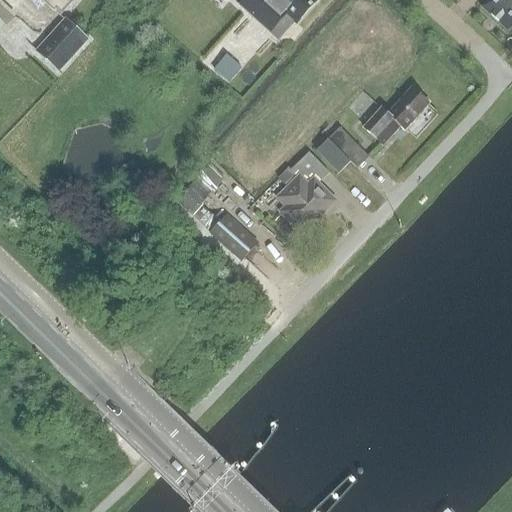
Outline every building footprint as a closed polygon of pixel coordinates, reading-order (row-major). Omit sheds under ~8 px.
[(42,0),(59,15),(72,0),(42,0)] [(294,24),(297,26),(320,0),(319,0),(246,0),(241,6),(260,24),(279,41),(294,24)] [(511,0),(490,0),(483,8),(508,30),(511,26),(511,0)] [(56,73),(87,41),(65,21),(34,52),(56,73)] [(226,56),(213,71),(228,83),(241,68),(226,56)] [(405,131),(414,122),(412,119),(428,103),(414,90),(404,101),(403,100),(389,115),(383,109),(365,128),(383,146),(401,127),(405,131)] [(353,143),(338,128),(327,140),(342,154),(353,143)] [(291,174),(299,182),(289,192),(286,195),(284,197),(283,201),(284,204),(289,209),(284,214),(303,233),(306,230),(309,232),(316,224),(315,221),(333,203),(317,187),(329,175),(310,155),(291,174)] [(175,204),(192,219),(202,208),(186,192),(175,204)] [(167,213),(232,272),(240,263),(235,258),(209,236),(192,219),(175,204),(167,213)] [(252,239),(227,216),(210,235),(235,258),(252,239)] [(233,466),(189,511),(190,511),(206,511),(242,475),(233,466)]
